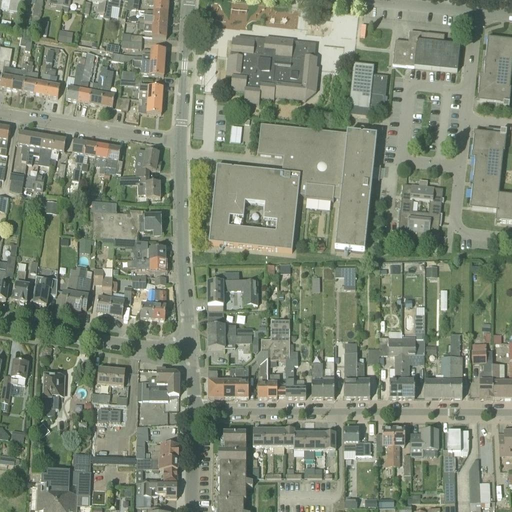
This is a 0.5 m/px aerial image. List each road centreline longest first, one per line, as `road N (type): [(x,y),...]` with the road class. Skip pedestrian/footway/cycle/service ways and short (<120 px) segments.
road 1 (residential): [(511,413),(189,413)]
road 2 (residential): [(511,238),(461,232),(453,220),(475,14)]
road 3 (residential): [(191,349),(179,142)]
road 4 (tertiary): [(191,349),(0,324)]
road 5 (residential): [(179,142),(0,114)]
road 6 (residential): [(179,142),(191,0)]
road 7 (residential): [(475,14),(351,0)]
